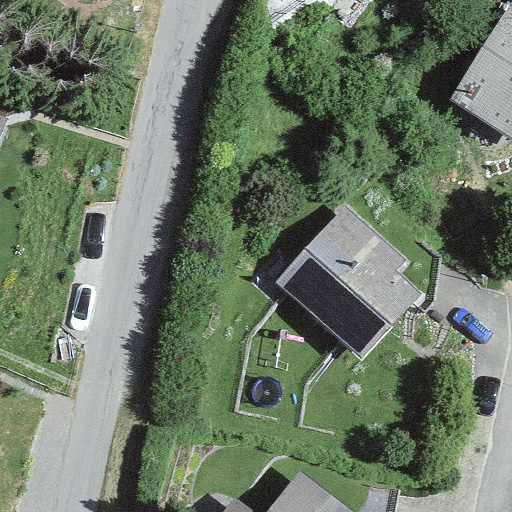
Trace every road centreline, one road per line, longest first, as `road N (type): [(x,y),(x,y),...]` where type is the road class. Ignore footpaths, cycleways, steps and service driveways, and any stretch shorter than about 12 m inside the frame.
road 1 (unclassified): [(69,511),(183,0)]
road 2 (residential): [(480,511),(511,349)]
